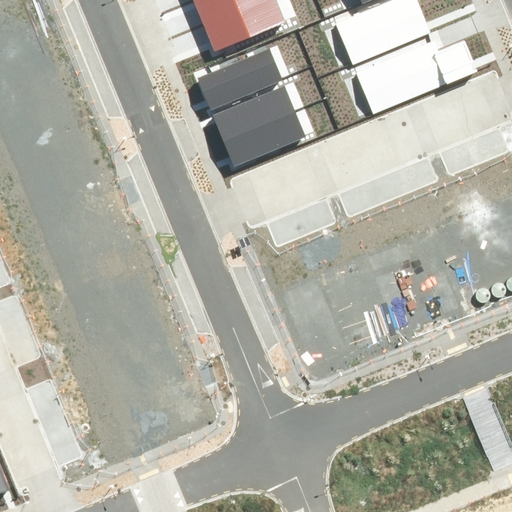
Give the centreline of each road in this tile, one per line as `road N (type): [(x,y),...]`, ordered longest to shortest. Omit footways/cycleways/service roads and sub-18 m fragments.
road 1 (residential): [(190,227),(511,93)]
road 2 (residential): [(92,0),(190,227)]
road 3 (residential): [(511,357),(283,452)]
road 4 (residential): [(190,227),(283,452)]
road 5 (residential): [(283,452),(129,511)]
road 6 (residential): [(51,511),(0,384)]
